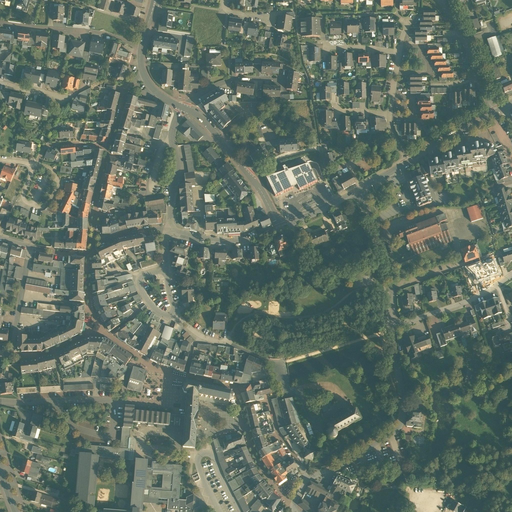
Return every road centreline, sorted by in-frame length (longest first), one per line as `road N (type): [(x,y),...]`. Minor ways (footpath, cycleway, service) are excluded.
road 1 (residential): [(293,508),(307,478),(398,427),(394,326)]
road 2 (residential): [(282,230),(203,121),(179,107)]
road 3 (residential): [(174,314),(199,336),(276,365),(283,394)]
road 4 (residential): [(0,22),(113,36),(139,48)]
road 5 (residential): [(360,189),(392,293),(394,326)]
road 6 (residential): [(394,326),(511,275)]
road 7 (residential): [(29,247),(13,357),(0,357)]
road 8 (residential): [(179,107),(168,229)]
road 9 (residential): [(62,400),(114,403),(109,435),(75,428)]
